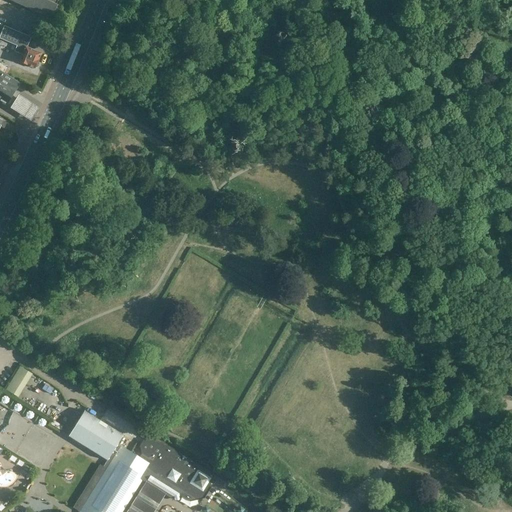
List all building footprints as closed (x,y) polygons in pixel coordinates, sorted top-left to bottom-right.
[(6,0),(51,20),(57,6),(56,5),(58,0),(6,0)] [(4,26),(0,34),(0,38),(17,45),(15,51),(22,54),(19,62),(34,69),(35,68),(37,67),(38,64),(37,62),(38,61),(41,53),(26,47),(30,37),(22,34),(4,26)] [(20,83),(0,70),(0,99),(7,104),(9,105),(13,97),(12,96),(14,93),(20,83)] [(18,95),(10,108),(31,121),(39,108),(18,95)] [(18,396),(32,373),(19,365),(5,389),(18,396)] [(112,455),(114,450),(123,435),(85,411),(68,436),(107,461),(111,454),(112,455)] [(114,450),(112,455),(113,455),(106,466),(78,511),(79,511),(153,511),(165,495),(171,498),(176,497),(181,496),(189,501),(203,498),(216,476),(149,434),(145,441),(140,449),(141,454),(139,458),(132,453),(119,445),(115,451),(114,450)]
